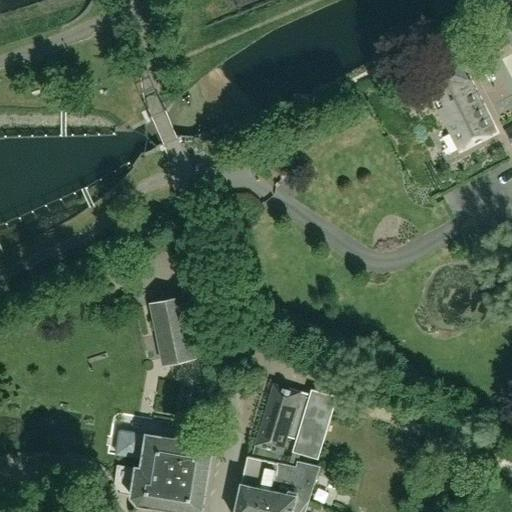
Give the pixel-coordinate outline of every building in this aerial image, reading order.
[(494,133),(459,64),(414,86),(422,103),(434,97),(460,150),(494,133)] [(409,155),(419,147),(403,128),(394,135),(409,155)] [(195,357),(184,298),(151,305),(162,364),(195,357)] [(269,400),(256,445),(282,453),(284,449),(300,392),(274,384),(269,400)] [(280,465),(269,511),(305,511),(320,468),(298,463),(302,451),(311,454),(322,418),(325,420),(326,418),(331,401),(300,392),(284,449),(293,452),(288,466),(280,465)] [(207,488),(209,477),(210,477),(213,464),(211,464),(213,451),(215,451),(216,447),(212,446),(211,449),(184,443),(182,441),(174,439),(171,442),(152,438),(152,436),(147,435),(146,439),(147,440),(147,441),(143,440),(144,437),(120,432),(116,456),(139,460),(140,457),(144,457),(142,468),(136,467),(135,471),(137,471),(131,498),(138,508),(137,511),(204,511),(205,509),(203,508),(205,498),(207,498),(209,488),(207,488)] [(237,511),(269,511),(280,465),(279,464),(282,453),(256,445),(252,458),(249,458),(237,511)] [(341,509),(344,493),(320,490),(318,506),(341,509)]
